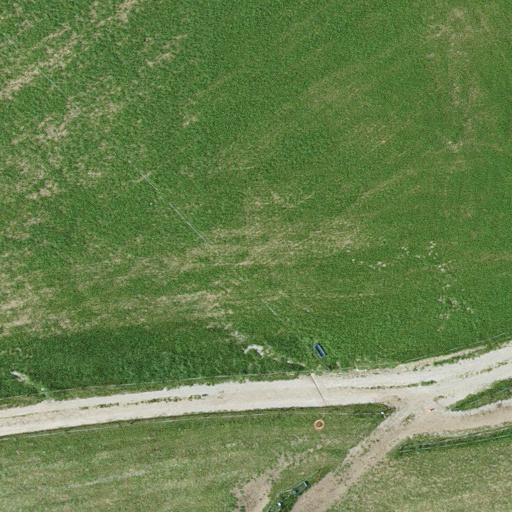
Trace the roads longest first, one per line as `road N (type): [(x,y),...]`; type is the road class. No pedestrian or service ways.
road 1 (track): [(0,426),(55,414),(462,394),(511,370)]
road 2 (track): [(462,394),(365,453),(297,511)]
